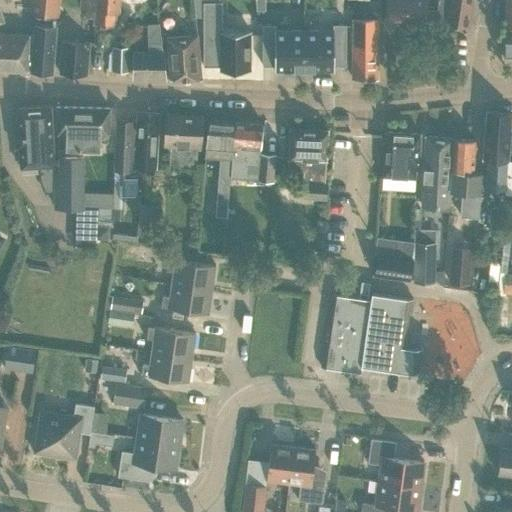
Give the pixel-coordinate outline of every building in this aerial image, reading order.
[(59,0),(31,0),(30,14),(58,16),(59,0)] [(81,0),(81,7),(97,8),(95,23),(113,25),(114,9),(118,10),(119,0),(81,0)] [(192,0),(193,15),(202,15),(202,65),(220,65),(220,70),(221,70),(229,70),(250,70),(250,31),(250,30),(221,30),(221,1),(203,1),(202,0),(192,0)] [(426,20),(435,20),(436,9),(426,8),(426,0),(389,0),(389,20),(426,20)] [(437,0),(436,9),(435,20),(444,21),(468,25),(471,0),(437,0)] [(353,20),(353,54),(376,55),(376,20),(353,20)] [(36,23),(31,69),(52,71),(56,25),(36,23)] [(274,25),(262,25),(262,65),(274,65),(274,71),(304,71),(304,31),(274,31),(274,25)] [(334,32),(304,31),(304,71),(334,72),(334,65),(346,65),(346,25),(334,25),(334,32)] [(0,67),(27,69),(29,34),(0,31),(0,67)] [(170,79),(201,78),(197,35),(166,37),(170,79)] [(86,73),(89,41),(62,39),(59,72),(86,73)] [(151,42),(151,50),(151,52),(134,51),(133,77),(164,78),(162,43),(151,42)] [(129,46),(113,45),(112,70),(128,71),(129,46)] [(376,55),(353,54),(352,54),(352,77),(377,77),(377,55),(376,55)] [(54,105),(58,156),(65,156),(65,148),(100,148),(101,133),(108,133),(109,107),(54,105)] [(49,106),(17,108),(19,129),(14,129),(15,147),(20,146),(21,167),(53,165),(49,106)] [(483,146),(489,146),(507,148),(508,148),(510,123),(511,122),(511,112),(511,113),(511,112),(486,110),(483,146)] [(157,112),(138,111),(138,120),(116,119),(114,171),(132,171),(133,166),(155,167),(157,112)] [(200,146),(202,114),(166,112),(165,145),(170,145),(169,165),(196,166),(197,146),(200,146)] [(217,215),(227,216),(230,175),(235,121),(208,119),(205,155),(222,157),(217,215)] [(262,123),(235,121),(230,175),(257,178),(257,179),(273,180),(275,154),(260,152),(262,123)] [(323,183),(327,129),(290,128),(289,169),(306,170),(306,182),(303,182),(302,197),(325,199),(326,183),(323,183)] [(418,165),(420,133),(385,131),(382,175),(415,177),(415,165),(418,165)] [(421,204),(448,206),(453,137),(425,135),(421,204)] [(477,226),(481,171),(472,171),(474,139),(454,137),(450,190),(461,191),(459,212),(468,213),(467,225),(477,226)] [(489,146),(485,187),(504,188),(504,184),(506,160),(507,148),(489,146)] [(82,205),(82,157),(65,156),(58,156),(58,161),(58,172),(54,172),(54,205),(82,205)] [(131,190),(131,173),(117,173),(116,190),(131,190)] [(140,202),(138,234),(155,235),(157,203),(140,202)] [(436,241),(414,240),(413,281),(435,282),(436,241)] [(411,257),(376,251),(372,275),(410,280),(411,257)] [(86,273),(102,274),(103,254),(87,254),(86,273)] [(171,282),(211,288),(215,264),(168,257),(166,269),(173,270),(171,282)] [(211,288),(171,282),(169,294),(162,293),(160,306),(208,313),(211,288)] [(332,293),(321,366),(360,371),(361,371),(362,365),(402,370),(418,373),(421,348),(403,345),(408,310),(411,311),(413,297),(371,291),(370,298),(367,298),(368,292),(360,291),(359,296),(332,293)] [(142,297),(112,292),(110,305),(141,309),(142,297)] [(134,311),(110,308),(108,322),(132,325),(134,311)] [(153,338),(151,350),(191,356),(195,332),(147,325),(146,337),(153,338)] [(35,350),(6,346),(3,368),(32,372),(35,350)] [(191,356),(151,350),(149,362),(142,361),(140,374),(188,380),(191,356)] [(466,374),(466,355),(443,355),(443,374),(466,374)] [(126,367),(102,364),(99,378),(124,381),(126,367)] [(145,386),(115,382),(112,403),(142,407),(145,386)] [(89,433),(94,405),(75,402),(73,416),(41,411),(38,433),(36,432),(33,451),(52,454),(52,452),(74,455),(77,431),(89,433)] [(137,436),(179,443),(182,418),(140,412),(137,436)] [(179,443),(137,436),(134,451),(121,449),(117,475),(145,479),(148,463),(175,467),(179,443)] [(395,439),(371,436),(368,461),(380,462),(378,479),(421,485),(424,460),(393,456),(395,439)] [(266,479),(288,482),(293,446),(270,443),(266,479)] [(313,468),(315,448),(293,446),(288,482),(299,483),(297,499),(321,502),(325,476),(313,468)] [(511,474),(511,448),(501,447),(497,473),(511,474)] [(417,509),(421,485),(378,479),(375,503),(362,501),(360,511),(386,511),(388,505),(417,509)] [(258,511),(262,511),(265,485),(246,482),(242,510),(258,511)]
